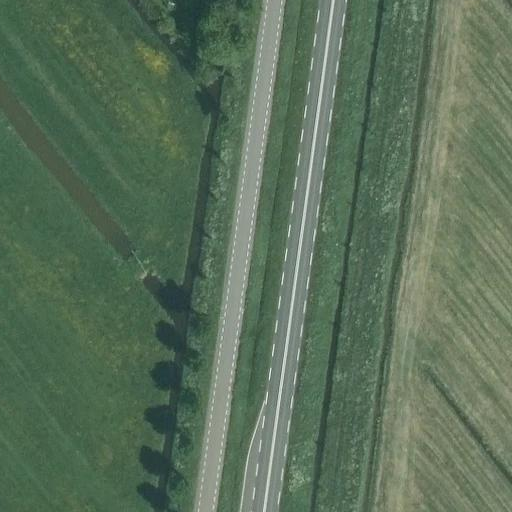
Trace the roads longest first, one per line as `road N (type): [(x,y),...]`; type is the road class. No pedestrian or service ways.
road 1 (primary): [(264,511),(334,0)]
road 2 (unclassified): [(205,511),(274,0)]
